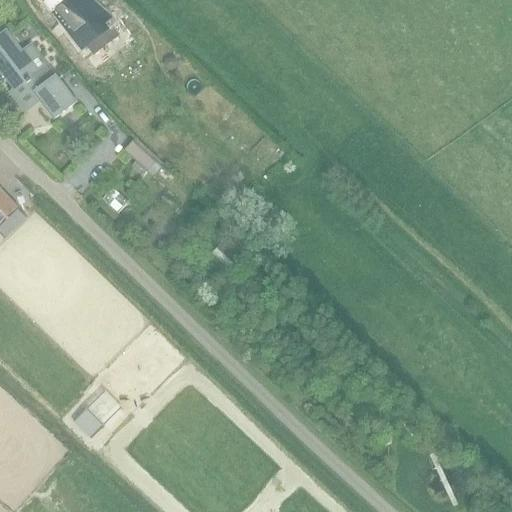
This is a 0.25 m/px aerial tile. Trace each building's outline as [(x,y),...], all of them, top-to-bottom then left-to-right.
[(46,2),(83,50),(87,46),(94,55),(117,37),(111,30),(117,26),(114,22),(113,22),(88,0),(48,0),(46,2)] [(6,33),(0,37),(0,71),(15,91),(11,95),(26,114),(41,103),(54,119),(54,120),(75,104),(31,47),(22,54),(6,33)] [(167,59),(164,62),(164,66),(167,70),(171,71),(175,69),(177,66),(177,62),(174,59),(170,58),(167,59)] [(132,144),(125,152),(148,173),(153,178),(160,171),(155,165),(132,144)] [(0,191),(0,228),(19,211),(0,191)] [(217,248),(238,267),(248,256),(227,238),(217,248)] [(87,410),(74,423),(91,440),(104,427),(87,410)]
